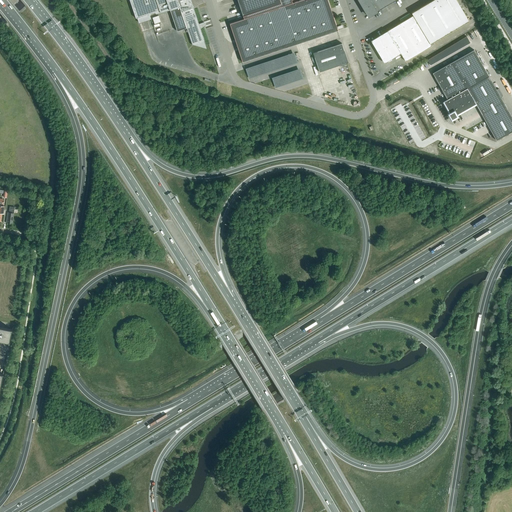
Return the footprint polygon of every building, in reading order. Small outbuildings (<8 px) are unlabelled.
[(130,0),(136,18),(137,18),(139,22),(138,20),(139,20),(150,16),(151,18),(150,14),(160,10),(160,13),(170,9),(177,31),(183,29),(182,27),(186,26),(187,28),(188,27),(189,31),(188,32),(192,45),(193,45),(192,44),(200,42),(204,41),(206,45),(201,29),(199,24),(190,0),(130,0)] [(237,0),(244,19),(230,23),(243,62),(338,31),(327,0),(300,0),(293,3),(291,0),(237,0)] [(359,0),(369,17),(370,17),(369,16),(377,11),(395,0),(359,0)] [(430,44),(469,21),(456,0),(433,0),(412,13),(413,15),(387,31),(388,32),(374,41),(378,48),(377,48),(380,54),(381,54),(385,60),(400,52),(405,61),(431,45),(430,44)] [(158,15),(152,17),(154,23),(161,21),(158,15)] [(319,72),(348,62),(342,43),(313,53),(319,72)] [(447,99),(444,101),(450,113),(449,114),(451,118),(476,104),(496,140),(511,131),(511,117),(501,97),(503,96),(498,88),(496,89),(474,50),(433,73),(447,99)] [(295,51),(245,69),(249,80),(299,62),(295,51)] [(300,68),(272,76),(275,87),(304,79),(300,68)] [(12,224),(13,213),(14,207),(10,206),(9,212),(7,212),(6,223),(12,224)] [(8,347),(13,326),(12,326),(12,329),(0,326),(0,340),(9,342),(8,347)]
